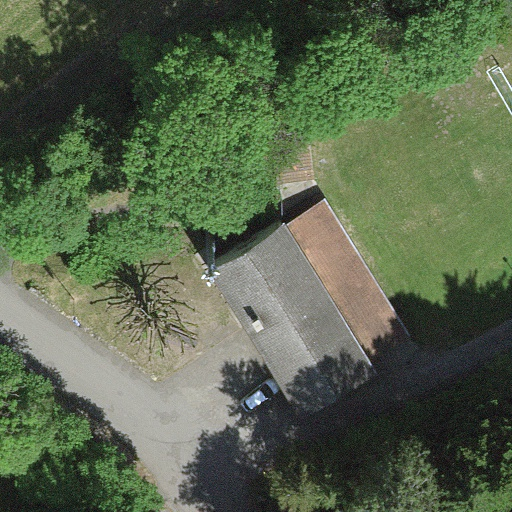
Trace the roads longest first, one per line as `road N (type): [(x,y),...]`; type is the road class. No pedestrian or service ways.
road 1 (track): [(177,511),(183,480),(407,396),(511,345)]
road 2 (unclassified): [(0,315),(150,437),(205,511)]
road 3 (track): [(227,463),(383,511)]
